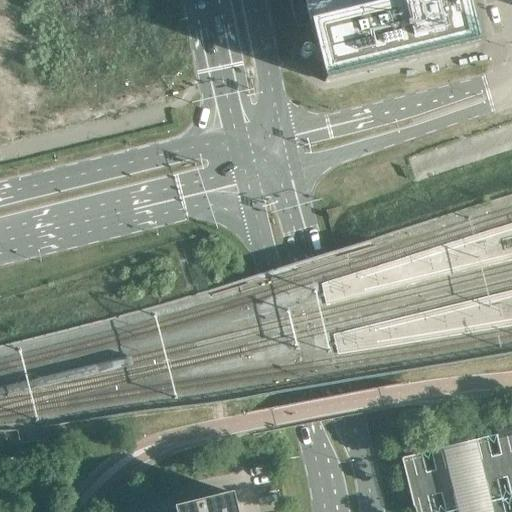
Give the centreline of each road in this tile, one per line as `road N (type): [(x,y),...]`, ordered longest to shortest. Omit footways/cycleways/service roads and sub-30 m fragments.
road 1 (secondary): [(371,511),(291,172)]
road 2 (secondary): [(249,181),(323,511)]
road 3 (secondary): [(0,242),(249,181)]
road 4 (secondary): [(240,142),(0,193)]
road 5 (residential): [(291,172),(488,107),(500,90)]
road 6 (residential): [(500,90),(281,133)]
road 7 (secondary): [(209,0),(240,142)]
road 8 (secondary): [(281,133),(250,0)]
